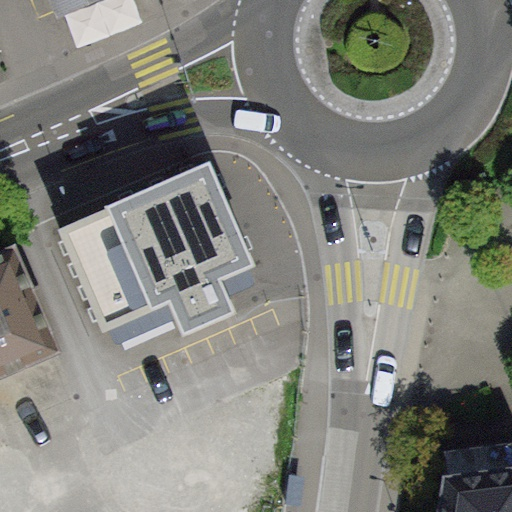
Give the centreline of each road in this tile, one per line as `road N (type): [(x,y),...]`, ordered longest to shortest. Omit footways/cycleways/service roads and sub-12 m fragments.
road 1 (tertiary): [(367,372),(438,135)]
road 2 (tertiary): [(315,139),(367,372)]
road 3 (secondary): [(265,13),(162,59),(62,132)]
road 4 (secondary): [(62,132),(182,111),(286,114)]
road 5 (tertiary): [(367,372),(345,511)]
road 6 (secondary): [(315,139),(377,156),(438,135)]
